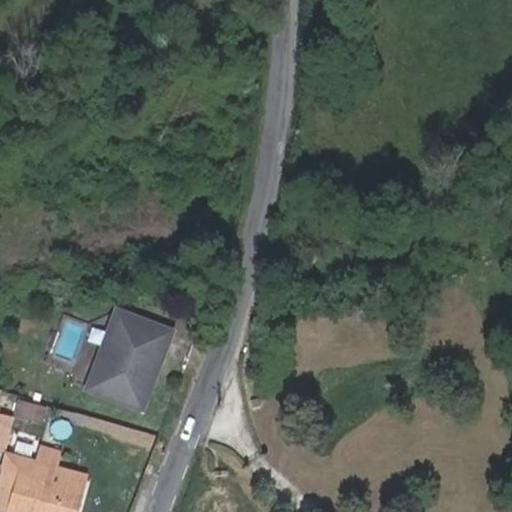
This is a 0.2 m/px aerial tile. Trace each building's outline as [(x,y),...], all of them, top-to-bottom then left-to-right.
[(127,318),(117,313),(111,329),(120,332),(127,318)] [(111,329),(84,390),(138,414),(171,337),(127,318),(120,332),(111,329)] [(16,401),(13,416),(43,423),(46,408),(16,401)] [(0,451),(1,452),(11,414),(0,411),(0,451)] [(31,450),(8,443),(0,472),(0,511),(78,511),(87,481),(27,464),(31,450)]
